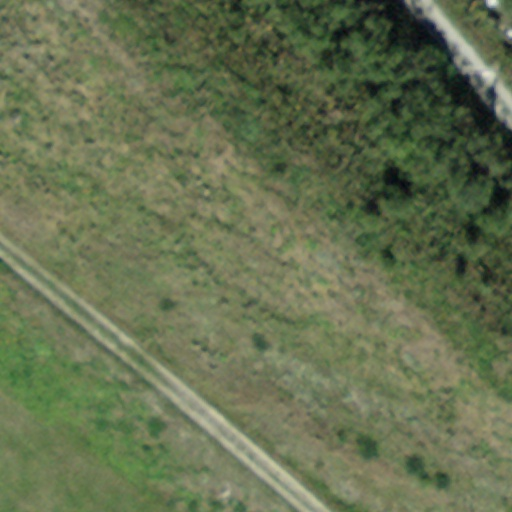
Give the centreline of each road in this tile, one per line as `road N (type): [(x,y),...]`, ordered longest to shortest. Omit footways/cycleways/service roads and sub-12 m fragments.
road 1 (track): [(0,242),(330,511)]
road 2 (track): [(511,130),(402,0)]
